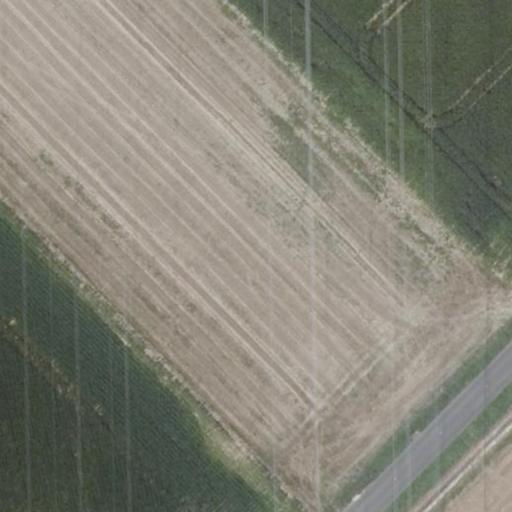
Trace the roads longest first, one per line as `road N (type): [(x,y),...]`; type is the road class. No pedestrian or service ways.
road 1 (tertiary): [(363,511),(511,361)]
road 2 (track): [(425,511),(511,424)]
